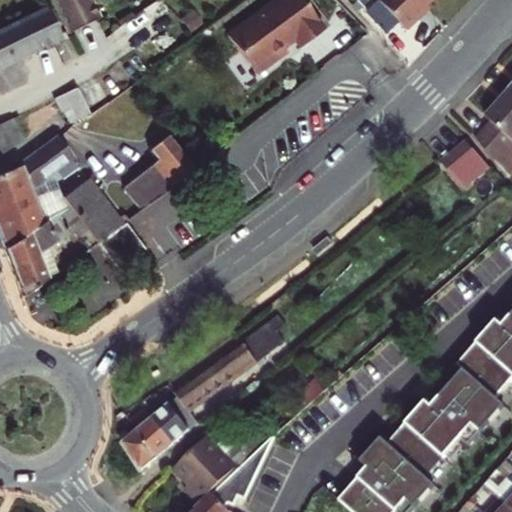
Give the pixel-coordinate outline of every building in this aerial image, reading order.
[(52,0),(67,30),(96,15),(88,0),(52,0)] [(304,48),(325,32),(301,0),(275,0),(226,36),(257,78),(287,56),(285,52),(299,42),(304,48)] [(435,0),(376,0),(376,1),(408,33),(430,10),(428,8),(435,0)] [(382,15),(371,5),(364,12),(375,23),(382,15)] [(46,6),(0,29),(0,63),(60,33),(46,6)] [(179,19),(189,33),(202,24),(192,10),(179,19)] [(511,85),(510,84),(485,111),(490,115),(473,133),(509,176),(511,172),(511,85)] [(90,113),(77,85),(53,97),(59,109),(63,107),(70,122),(90,113)] [(23,145),(12,119),(0,124),(0,148),(3,155),(23,145)] [(115,190),(133,213),(191,167),(165,134),(146,150),(154,160),(115,190)] [(71,158),(58,137),(19,166),(20,168),(0,176),(0,212),(32,198),(28,188),(71,158)] [(467,191),(491,170),(469,142),(443,163),(467,191)] [(114,218),(90,187),(61,208),(76,229),(89,247),(117,225),(122,221),(118,215),(114,218)] [(32,198),(0,212),(0,238),(4,250),(43,222),(32,198)] [(43,222),(4,250),(24,298),(58,271),(49,249),(76,229),(61,208),(43,222)] [(139,254),(117,225),(89,247),(110,277),(139,254)] [(506,284),(511,278),(511,233),(483,261),(506,284)] [(511,335),(503,327),(497,322),(458,366),(464,371),(440,398),(461,417),(453,426),(432,408),(426,403),(389,445),(382,439),(361,463),(367,469),(387,487),(379,497),(359,479),(340,501),(353,511),(445,511),(455,501),(447,494),(480,456),(489,463),(511,436),(511,316),(511,317),(511,318),(511,335)] [(511,318),(511,317),(503,327),(511,335),(511,318)] [(205,369),(220,389),(231,380),(273,348),(265,337),(275,329),(268,320),(205,369)] [(192,411),(220,389),(205,369),(176,392),(180,397),(192,411)] [(231,380),(220,389),(224,395),(237,388),(231,380)] [(180,397),(154,420),(174,444),(200,421),(192,411),(180,397)] [(440,398),(432,408),(453,426),(461,417),(440,398)] [(174,444),(154,420),(146,411),(131,424),(139,434),(159,457),(174,444)] [(212,424),(229,443),(237,437),(220,417),(212,424)] [(211,494),(244,462),(229,443),(212,424),(174,457),(189,474),(184,480),(204,501),(211,494)] [(139,434),(126,445),(133,456),(143,472),(159,457),(139,434)] [(229,504),(235,506),(239,497),(245,501),(260,469),(244,462),(211,494),(229,504)] [(367,469),(359,479),(379,497),(387,487),(367,469)] [(483,484),(501,499),(511,509),(511,482),(509,480),(502,488),(490,477),(483,484)] [(232,511),(235,508),(229,504),(211,494),(204,501),(197,508),(204,511),(232,511)] [(511,511),(511,509),(501,499),(489,511),(511,511)] [(469,501),(459,511),(473,511),(477,508),(469,501)]
